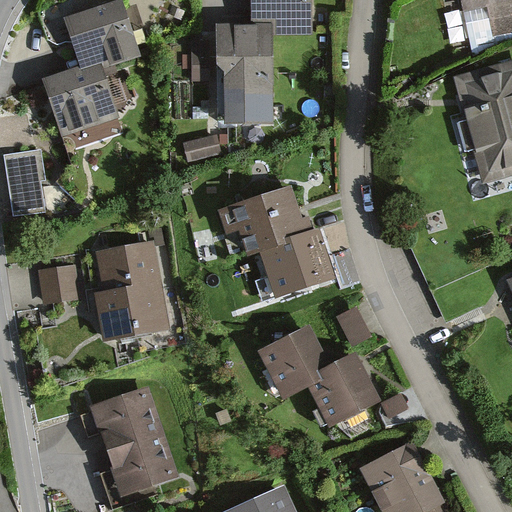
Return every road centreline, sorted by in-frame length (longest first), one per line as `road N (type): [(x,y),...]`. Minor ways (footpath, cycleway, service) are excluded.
road 1 (residential): [(364,0),(353,153),(366,260),(491,511)]
road 2 (residential): [(0,332),(29,511)]
